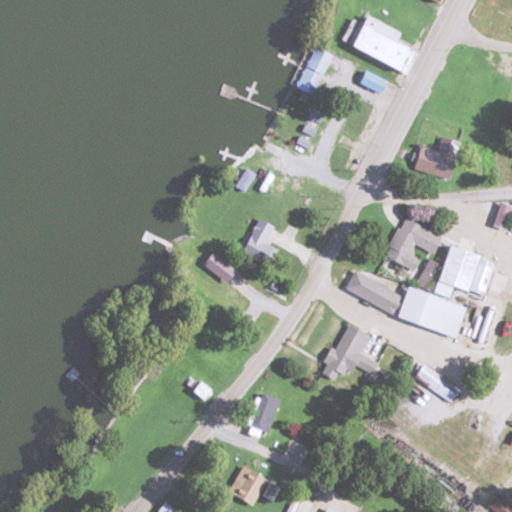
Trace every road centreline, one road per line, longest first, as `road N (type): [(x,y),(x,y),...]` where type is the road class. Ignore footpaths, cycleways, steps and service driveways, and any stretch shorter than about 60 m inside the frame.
road 1 (tertiary): [(458,0),(306,289),(139,511)]
road 2 (track): [(511,412),(436,342),(343,293),(322,260)]
road 3 (residential): [(364,180),(427,194),(511,191)]
